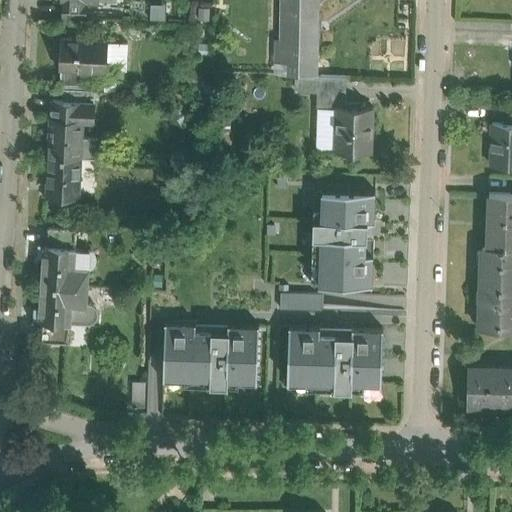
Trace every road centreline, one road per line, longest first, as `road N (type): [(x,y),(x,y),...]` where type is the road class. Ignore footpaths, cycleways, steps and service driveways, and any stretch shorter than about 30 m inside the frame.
road 1 (residential): [(423,446),(438,0)]
road 2 (residential): [(104,440),(423,446)]
road 3 (residential): [(0,248),(9,0)]
